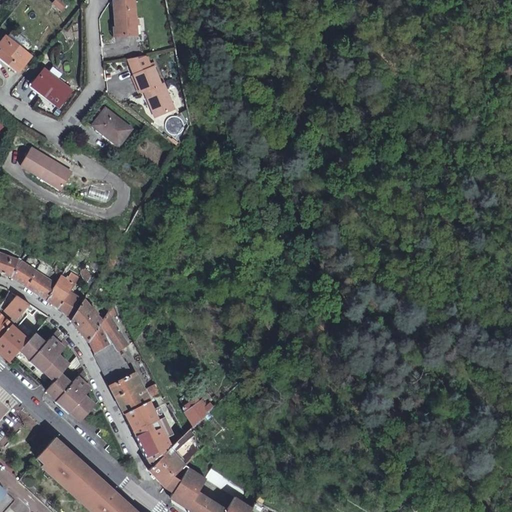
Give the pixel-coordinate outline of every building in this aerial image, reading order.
[(60,11),(65,5),(58,0),(56,0),(52,5),(60,11)] [(118,33),(118,37),(123,37),(136,35),(132,0),(125,0),(112,1),(114,29),(118,28),(118,33)] [(31,55),(6,36),(0,43),(0,46),(4,50),(0,54),(0,57),(18,71),(31,55)] [(146,96),(151,109),(162,113),(170,110),(163,92),(166,89),(163,82),(160,84),(154,66),(151,67),(146,55),(127,59),(134,75),(141,92),(145,91),(147,95),(146,96)] [(47,71),(44,69),(32,84),(58,106),(71,90),(57,79),(62,71),(52,63),(47,71)] [(10,93),(26,105),(33,97),(16,84),(10,93)] [(174,108),(166,89),(163,92),(170,110),(174,108)] [(117,146),(131,129),(104,108),(91,124),(117,146)] [(68,173),(29,147),(18,165),(57,190),(64,178),(68,173)] [(0,272),(10,276),(19,260),(0,253),(0,272)] [(10,276),(46,299),(55,284),(19,260),(10,276)] [(92,280),(83,265),(82,264),(78,270),(79,272),(88,286),(92,280)] [(46,299),(57,307),(67,292),(77,276),(71,272),(67,279),(60,275),(55,284),(46,299)] [(57,307),(68,314),(77,299),(67,292),(57,307)] [(30,305),(16,295),(4,311),(15,321),(24,311),(30,305)] [(83,299),(71,318),(88,342),(98,324),(100,321),(83,299)] [(35,308),(30,305),(24,311),(29,315),(35,308)] [(0,337),(12,325),(0,313),(0,337)] [(124,346),(102,316),(100,321),(98,324),(112,342),(94,354),(123,414),(148,401),(134,373),(132,374),(117,351),(124,346)] [(43,319),(26,338),(12,354),(41,380),(46,374),(52,379),(47,385),(82,417),(96,400),(86,380),(72,351),(48,324),(43,319)] [(112,342),(98,324),(88,342),(94,354),(112,342)] [(26,338),(12,325),(0,337),(0,354),(6,360),(9,357),(12,354),(26,338)] [(163,394),(137,351),(131,355),(132,363),(153,399),(163,394)] [(41,380),(12,354),(9,357),(34,379),(61,405),(78,420),(82,417),(47,385),(41,380)] [(168,403),(163,394),(153,399),(159,408),(168,403)] [(210,410),(216,404),(210,397),(202,405),(193,396),(180,408),(195,424),(210,410)] [(156,419),(148,401),(123,414),(132,431),(156,419)] [(132,431),(147,462),(149,461),(161,452),(163,454),(171,447),(156,419),(132,431)] [(163,454),(152,465),(147,469),(163,485),(174,474),(184,466),(171,453),(199,428),(195,424),(186,432),(171,447),(163,454)] [(36,457),(97,511),(137,511),(54,437),(36,457)] [(161,452),(149,461),(152,465),(163,454),(161,452)] [(9,495),(0,487),(0,504),(8,495),(9,495)]
